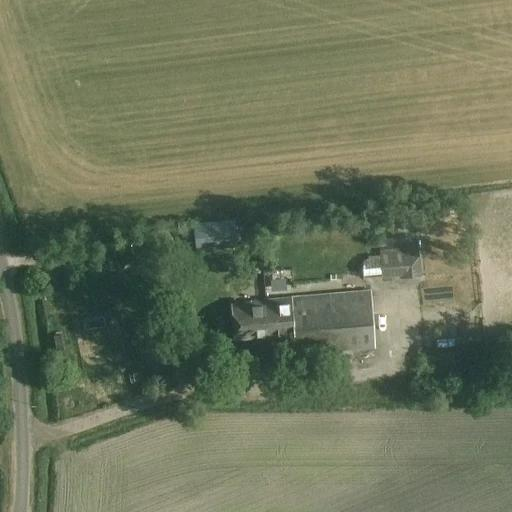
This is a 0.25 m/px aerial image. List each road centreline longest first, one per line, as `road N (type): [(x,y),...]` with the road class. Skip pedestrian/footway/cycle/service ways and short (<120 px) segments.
road 1 (unclassified): [(21,511),(24,439),(0,263)]
road 2 (track): [(24,439),(196,385),(247,383)]
